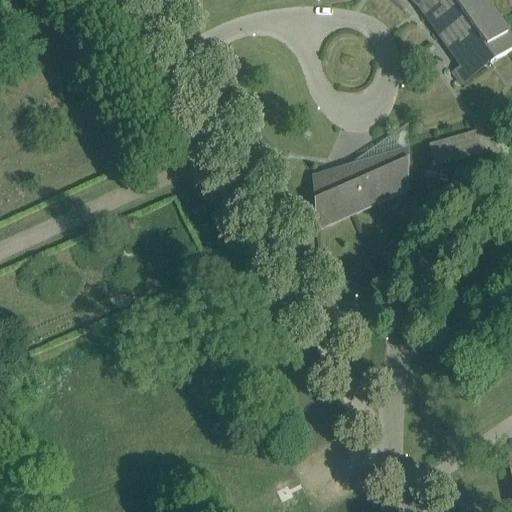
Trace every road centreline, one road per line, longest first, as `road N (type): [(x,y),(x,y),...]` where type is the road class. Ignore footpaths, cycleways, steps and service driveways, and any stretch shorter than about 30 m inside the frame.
road 1 (residential): [(377,440),(223,151)]
road 2 (residential): [(377,440),(406,318),(471,210),(511,184)]
road 3 (residential): [(287,24),(344,19),(375,29),(388,56),(384,94),(371,109),(345,112),(325,100),(299,37)]
road 4 (unclassified): [(223,151),(0,253)]
